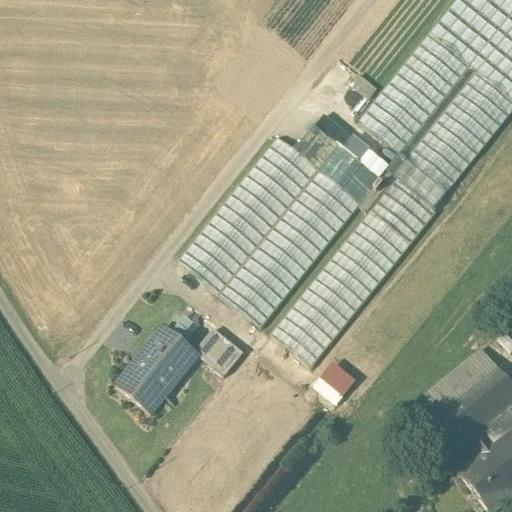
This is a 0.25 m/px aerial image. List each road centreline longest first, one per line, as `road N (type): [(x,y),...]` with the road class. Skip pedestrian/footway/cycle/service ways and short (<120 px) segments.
road 1 (residential): [(62,391),(376,0)]
road 2 (residential): [(62,391),(150,511)]
